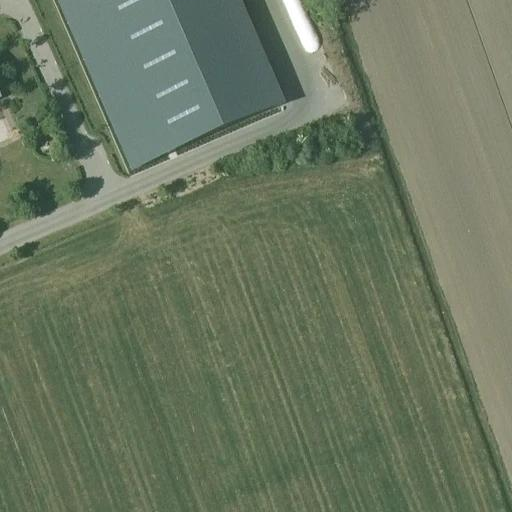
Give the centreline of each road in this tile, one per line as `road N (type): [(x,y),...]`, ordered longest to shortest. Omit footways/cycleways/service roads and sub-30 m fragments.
road 1 (track): [(273,0),(317,106),(0,248)]
road 2 (unknown): [(91,207),(97,187),(81,121),(15,4)]
